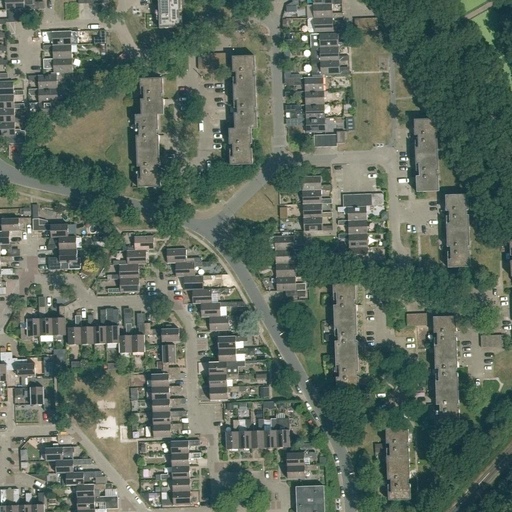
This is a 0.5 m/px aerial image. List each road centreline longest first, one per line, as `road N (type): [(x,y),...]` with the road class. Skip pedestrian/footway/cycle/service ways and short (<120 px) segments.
road 1 (residential): [(215,479),(213,435),(194,410),(191,324),(172,300),(94,302),(69,278),(32,279)]
road 2 (unclassified): [(350,511),(340,451),(209,226)]
road 3 (residential): [(406,294),(389,158),(281,160)]
road 4 (unclassified): [(209,226),(0,171)]
road 5 (residential): [(184,151),(190,166),(204,161),(193,51),(217,49),(218,22)]
road 6 (residential): [(139,509),(75,431),(11,434)]
road 7 (residential): [(281,160),(275,20)]
road 8 (residential): [(399,398),(402,354),(383,338),(377,310),(381,296),(406,294)]
road 9 (residential): [(218,22),(142,57),(117,22)]
